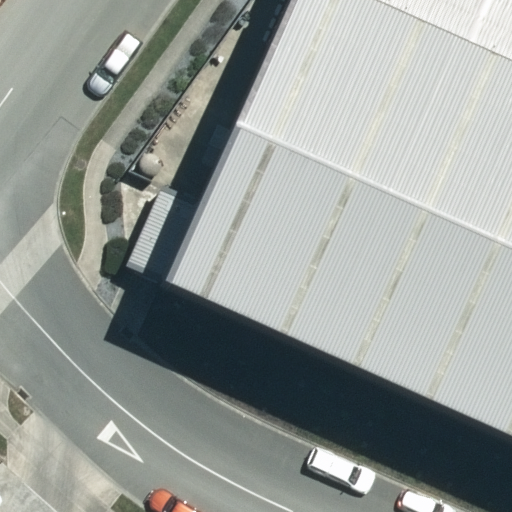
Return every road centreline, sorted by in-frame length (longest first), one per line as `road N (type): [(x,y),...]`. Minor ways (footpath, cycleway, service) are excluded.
road 1 (unclassified): [(0,276),(81,374),(269,511)]
road 2 (unclassified): [(74,0),(0,104)]
